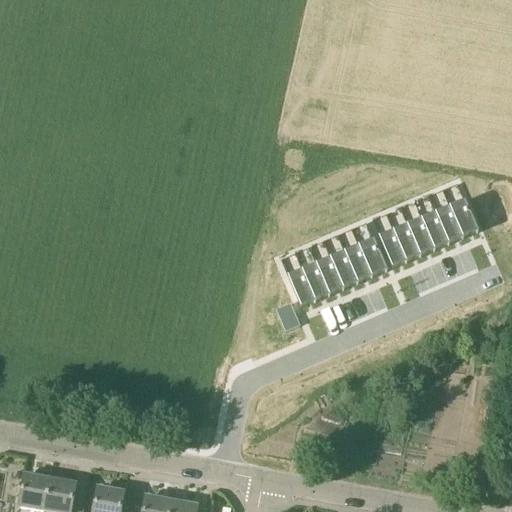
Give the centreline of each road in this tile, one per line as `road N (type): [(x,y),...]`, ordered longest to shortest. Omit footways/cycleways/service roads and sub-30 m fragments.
road 1 (residential): [(222,474),(244,383),(490,271)]
road 2 (residential): [(222,474),(0,432)]
road 3 (residential): [(425,511),(262,482)]
